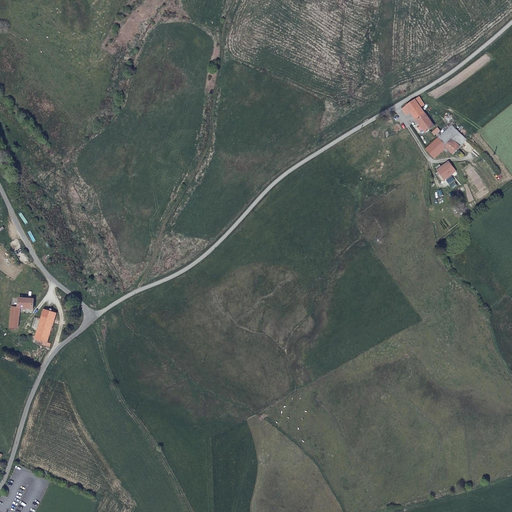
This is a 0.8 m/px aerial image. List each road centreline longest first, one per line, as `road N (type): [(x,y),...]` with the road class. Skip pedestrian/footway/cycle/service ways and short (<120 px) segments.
road 1 (unclassified): [(511,22),(436,82),(270,185),(196,261),(93,318)]
road 2 (unclassified): [(59,345),(30,397),(0,487)]
road 3 (unclassified): [(0,187),(20,234),(62,290)]
